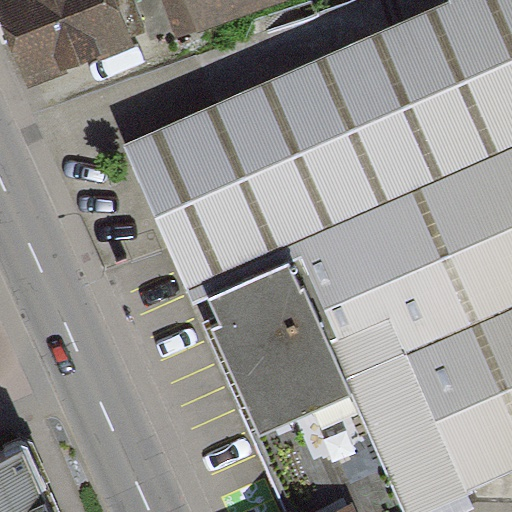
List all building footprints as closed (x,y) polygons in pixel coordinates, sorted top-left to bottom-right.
[(116,0),(0,0),(0,7),(31,86),(134,46),(116,0)] [(511,0),(449,0),(450,2),(125,146),(197,305),(289,264),(281,250),(511,147),(511,0)] [(165,0),(178,36),(279,0),(165,0)] [(511,147),(281,250),(289,264),(402,511),(417,511),(511,467),(511,147)] [(357,511),(402,511),(289,264),(197,305),(286,511),(311,511),(350,495),(357,511)] [(0,511),(55,511),(20,431),(0,439),(0,511)] [(357,511),(350,495),(311,511),(357,511)]
